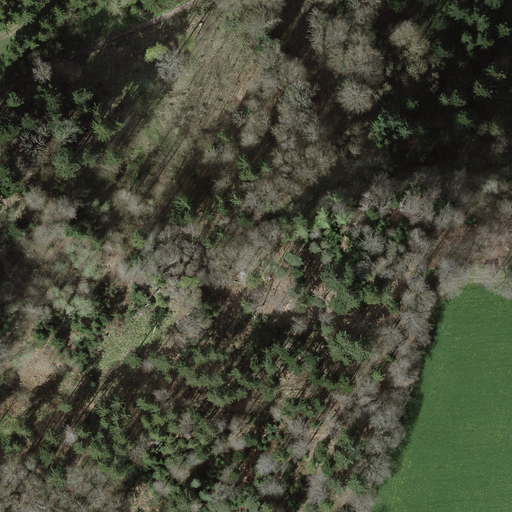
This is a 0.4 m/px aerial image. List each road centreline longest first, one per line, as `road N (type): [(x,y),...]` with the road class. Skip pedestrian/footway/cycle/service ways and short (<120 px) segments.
road 1 (track): [(363,511),(366,480),(413,379),(426,291),(441,274),(479,262),(511,268)]
road 2 (track): [(0,94),(197,0)]
